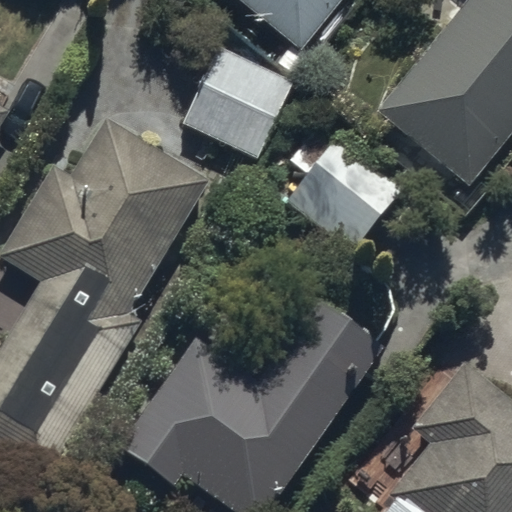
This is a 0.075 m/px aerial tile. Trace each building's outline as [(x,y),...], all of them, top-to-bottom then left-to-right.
[(228,0),(301,57),(344,0),(228,0)] [(511,0),(475,0),(376,119),(466,193),(511,137),(511,0)] [(178,132),(184,135),(257,169),(295,88),(216,51),(178,132)] [(126,327),(203,192),(208,184),(104,124),(70,184),(53,175),(0,267),(0,271),(37,292),(0,357),(0,460),(49,489),(138,333),(126,327)] [(277,215),(345,271),(397,209),(329,153),(277,215)] [(221,511),(270,511),(381,354),(306,302),(256,374),(200,334),(115,456),(172,496),(181,483),(221,511)] [(511,511),(511,412),(462,371),(409,435),(427,450),(380,508),(385,511),(511,511)]
